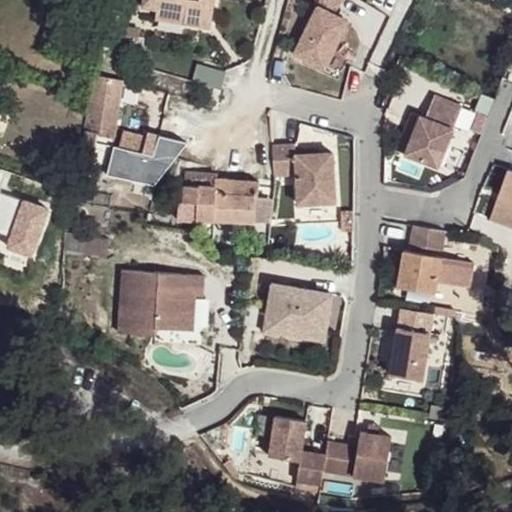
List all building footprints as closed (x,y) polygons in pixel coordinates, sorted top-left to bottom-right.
[(143,0),(143,8),(158,10),(186,14),(188,0),(143,0)] [(188,0),(186,14),(185,24),(209,28),(213,0),(188,0)] [(336,15),(344,0),(320,0),(322,1),(297,56),(328,70),(350,21),(336,15)] [(186,14),(158,10),(156,19),(185,24),(186,14)] [(103,29),(70,20),(66,36),(101,45),(103,29)] [(86,134),(119,134),(120,78),(88,77),(86,134)] [(417,115),(402,154),(435,166),(458,105),(430,94),(422,117),(417,115)] [(144,137),(208,153),(215,116),(151,101),(146,123),(144,137)] [(146,123),(130,119),(127,133),(144,137),(146,123)] [(294,144),(272,145),(274,176),(296,174),(299,204),(336,202),(332,152),(315,153),(295,154),(295,150),(294,144)] [(511,171),(509,183),(496,179),(489,204),(495,206),(492,215),(486,213),(481,230),(511,239),(511,171)] [(261,174),(213,174),(211,178),(180,180),(182,195),(196,197),(197,218),(256,215),(255,187),(261,187),(261,174)] [(1,194),(47,205),(52,186),(6,175),(1,194)] [(0,191),(4,181),(0,179),(0,236),(11,240),(8,250),(31,258),(47,212),(0,195),(0,191)] [(354,212),(341,212),(341,231),(354,231),(354,212)] [(446,226),(414,223),(412,243),(444,246),(446,226)] [(110,239),(66,231),(64,246),(108,255),(110,239)] [(474,256),(404,248),(400,285),(437,289),(439,277),(471,281),(474,256)] [(206,271),(125,267),(121,331),(158,333),(159,326),(195,327),(197,292),(205,292),(206,271)] [(335,291),(275,281),(267,323),(328,333),(335,291)] [(433,311),(401,307),(391,374),(424,378),(433,311)] [(328,333),(267,323),(266,329),(327,339),(328,333)] [(309,418),(278,413),(271,453),(302,458),(299,478),(324,482),(328,452),(304,448),(309,418)] [(394,433),(363,427),(361,443),(331,439),(327,468),(387,477),(394,433)]
